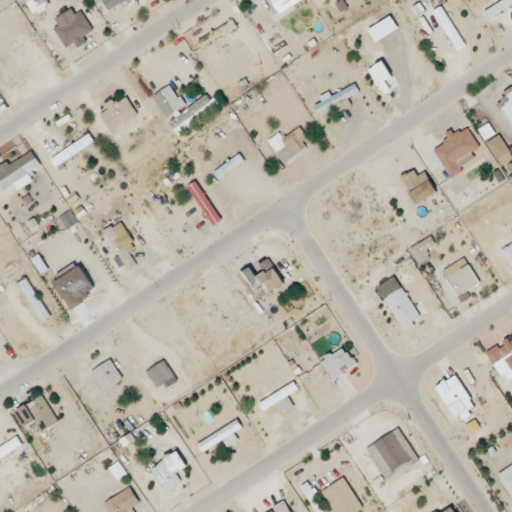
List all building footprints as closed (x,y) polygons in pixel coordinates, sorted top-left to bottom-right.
[(50,7),(46,0),(33,0),(27,4),(34,16),(50,7)] [(128,0),(102,0),(109,11),(128,0)] [(279,15),(302,0),(272,0),(271,1),(279,15)] [(511,6),(511,0),(506,0),(484,12),(488,19),(511,6)] [(93,35),(76,7),(51,22),(68,49),(75,44),(76,45),(93,35)] [(466,47),(442,7),(434,12),(458,52),(466,47)] [(198,40),(203,49),(238,31),(234,22),(198,40)] [(264,41),(277,55),(286,47),(273,32),(264,41)] [(383,96),(391,91),(386,82),(393,78),(384,62),(369,70),(383,96)] [(315,107),(319,114),(360,94),(355,85),(331,97),(329,93),(320,97),(323,103),(315,107)] [(166,119),(185,108),(172,86),(153,97),(166,119)] [(179,137),(219,108),(209,94),(169,123),(179,137)] [(101,114),(110,132),(138,117),(128,98),(115,105),(113,101),(105,105),(108,111),(101,114)] [(484,140),(492,137),(487,126),(479,130),(484,140)] [(450,178),(484,160),(467,127),(447,137),(449,141),(435,149),(450,178)] [(284,139),(279,133),(268,141),(284,163),(311,144),(300,128),(284,139)] [(51,160),(56,168),(95,143),(90,135),(51,160)] [(502,167),(511,159),(511,154),(499,136),(486,144),(502,167)] [(214,172),(219,179),(245,162),(241,156),(214,172)] [(0,182),(6,191),(14,185),(18,191),(34,182),(20,160),(10,166),(8,162),(0,166),(0,182)] [(418,177),(414,171),(400,179),(416,206),(438,194),(425,172),(418,177)] [(190,186),(211,227),(220,223),(198,181),(190,186)] [(410,249),(419,265),(430,259),(425,251),(436,246),(431,237),(410,249)] [(511,244),(501,249),(511,269),(511,244)] [(255,268),(254,267),(242,274),(259,301),(285,284),(269,259),(255,268)] [(456,297),(479,286),(467,259),(444,270),(456,297)] [(97,292),(81,267),(54,284),(71,309),(97,292)] [(19,284),(41,323),(50,318),(28,279),(19,284)] [(406,333),(415,327),(412,323),(421,318),(402,288),(384,300),(406,333)] [(502,379),(511,372),(511,339),(487,354),(502,379)] [(321,362),(333,381),(356,366),(344,347),(321,362)] [(123,380),(112,361),(92,372),(103,391),(123,380)] [(158,389),(175,377),(165,361),(147,373),(158,389)] [(475,407),(457,376),(437,387),(455,418),(475,407)] [(282,415),(295,408),(288,396),(298,390),(295,384),(259,403),(263,411),(276,404),(282,415)] [(16,411),(24,429),(37,423),(41,433),(58,425),(45,397),(16,411)] [(224,442),(227,447),(238,441),(234,433),(242,429),(239,422),(198,443),(203,453),(224,442)] [(419,462),(399,429),(367,448),(387,481),(419,462)] [(0,448),(0,459),(23,447),(18,439),(0,448)] [(182,486),(176,470),(185,467),(180,452),(163,458),(166,464),(155,468),(164,493),(182,486)] [(118,481),(127,475),(119,463),(110,469),(118,481)] [(511,499),(511,466),(497,476),(511,499)] [(334,511),(360,511),(364,510),(344,478),(322,492),(334,511)] [(302,487),(315,511),(325,511),(309,483),(302,487)] [(140,504),(131,489),(105,503),(109,511),(134,511),(133,508),(140,504)]
